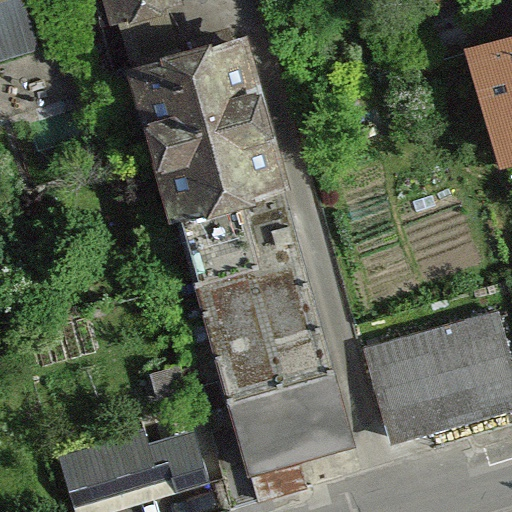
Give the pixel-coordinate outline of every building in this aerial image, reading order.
[(179,0),(106,0),(114,26),(181,8),(179,0)] [(511,25),(474,35),(505,164),(511,162),(511,25)] [(127,59),(266,485),(370,458),(240,29),(127,59)] [(371,346),(395,436),(511,404),(511,335),(505,310),(371,346)] [(86,511),(97,511),(220,472),(200,410),(67,453),(86,511)]
